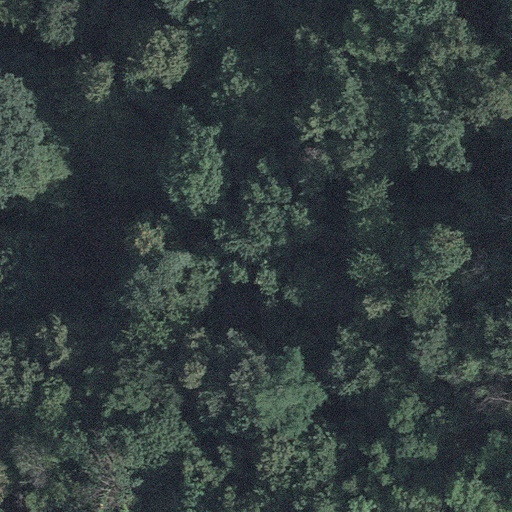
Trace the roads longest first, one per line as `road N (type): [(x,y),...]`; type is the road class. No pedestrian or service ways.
road 1 (track): [(413,0),(394,132),(267,511)]
road 2 (track): [(148,511),(63,0)]
